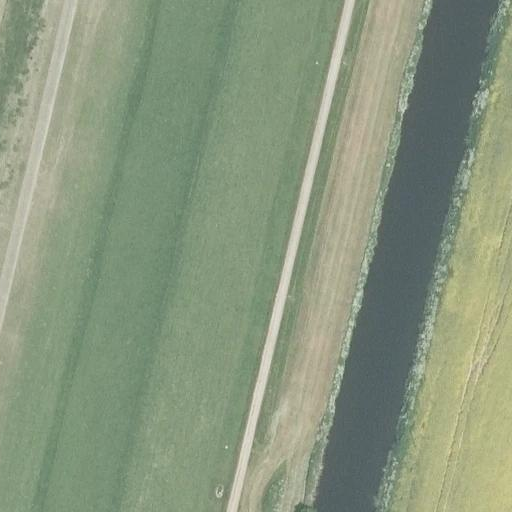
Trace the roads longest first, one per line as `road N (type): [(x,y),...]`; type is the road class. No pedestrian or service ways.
road 1 (track): [(350,0),(232,511)]
road 2 (track): [(0,292),(68,0)]
